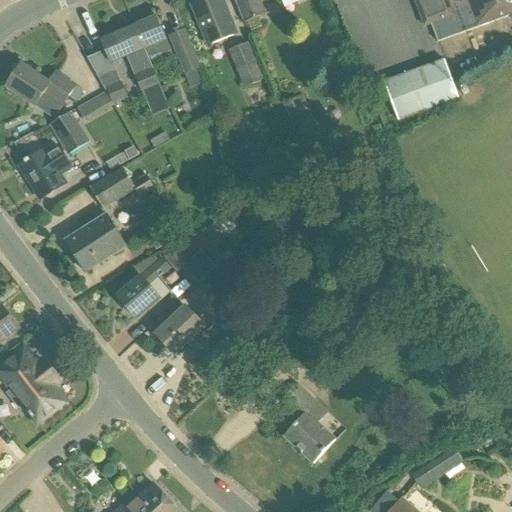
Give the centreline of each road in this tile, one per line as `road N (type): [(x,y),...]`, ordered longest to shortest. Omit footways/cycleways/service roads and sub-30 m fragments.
road 1 (tertiary): [(116,382),(0,233)]
road 2 (tertiary): [(235,511),(116,382)]
road 3 (residential): [(0,503),(116,382)]
